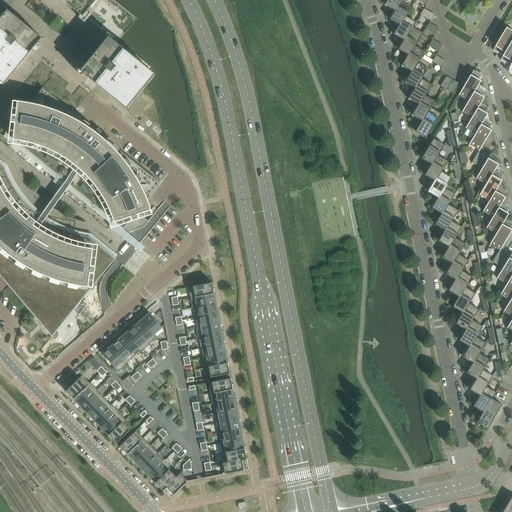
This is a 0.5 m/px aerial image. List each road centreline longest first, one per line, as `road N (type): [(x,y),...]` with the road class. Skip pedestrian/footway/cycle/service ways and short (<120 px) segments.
road 1 (secondary): [(187,0),(225,102),(305,511)]
road 2 (secondary): [(331,511),(250,105),(213,0)]
road 3 (residential): [(473,488),(364,0)]
road 4 (residential): [(34,389),(197,248),(186,181),(87,98)]
road 5 (residential): [(34,389),(149,506)]
